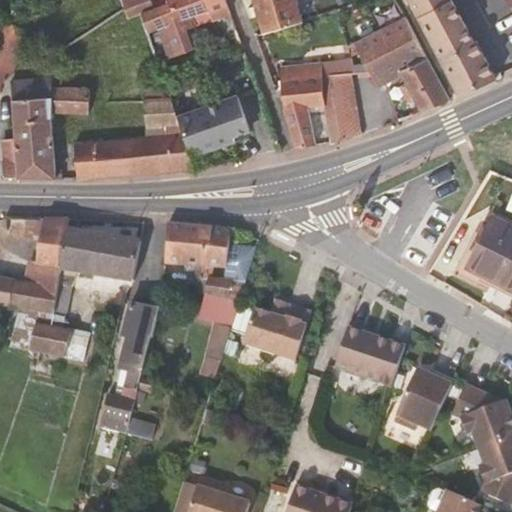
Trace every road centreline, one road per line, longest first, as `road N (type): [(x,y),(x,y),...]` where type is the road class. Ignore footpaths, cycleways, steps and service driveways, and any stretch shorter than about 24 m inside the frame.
road 1 (tertiary): [(289,182),(249,191),(0,197)]
road 2 (residential): [(289,182),(317,226),(375,269),(511,337)]
road 3 (tertiary): [(511,96),(351,166),(289,182)]
